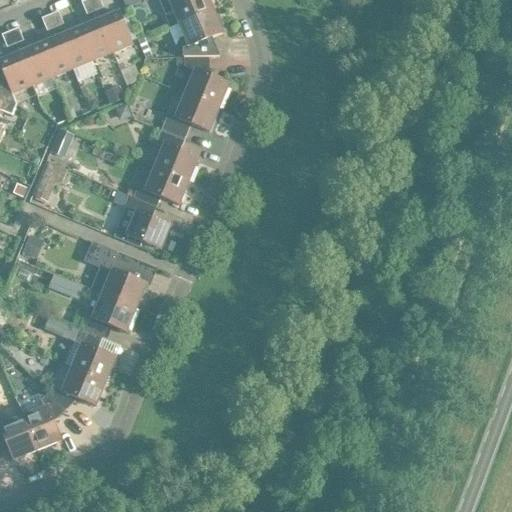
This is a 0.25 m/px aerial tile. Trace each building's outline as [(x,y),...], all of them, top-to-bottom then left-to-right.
[(89,0),(86,0),(81,2),(86,16),(95,12),(89,0)] [(99,0),(89,0),(95,12),(103,9),(99,0)] [(178,24),(212,11),(207,0),(158,0),(165,15),(173,11),(178,24)] [(222,34),(212,11),(178,24),(188,48),(183,50),(183,59),(209,57),(220,57),(212,37),(222,34)] [(58,12),(49,15),(55,29),(63,25),(58,12)] [(119,12),(98,21),(111,53),(132,44),(119,12)] [(55,29),(49,15),(41,19),(46,32),(55,29)] [(98,21),(78,29),(91,61),(111,53),(98,21)] [(9,32),(15,45),(23,42),(18,28),(9,32)] [(78,29),(58,38),(71,70),(91,61),(78,29)] [(9,32),(1,35),(6,49),(15,45),(9,32)] [(58,38),(38,46),(51,78),(71,70),(58,38)] [(38,46),(18,54),(31,86),(51,78),(38,46)] [(0,111),(11,116),(16,105),(12,94),(31,86),(18,54),(0,61),(0,111)] [(209,77),(209,57),(183,59),(184,68),(195,72),(185,95),(218,109),(228,85),(209,77)] [(208,133),(218,109),(185,95),(175,119),(167,115),(160,132),(183,141),(190,125),(208,133)] [(49,119),(58,110),(47,100),(39,109),(49,119)] [(179,150),(183,141),(160,132),(155,145),(163,148),(155,168),(188,182),(198,158),(179,150)] [(178,206),(188,182),(155,168),(147,188),(138,185),(133,198),(156,208),(160,198),(178,206)] [(156,208),(133,198),(128,196),(123,207),(136,212),(128,233),(117,228),(113,239),(138,249),(141,242),(160,250),(170,226),(151,218),(156,208)] [(91,291),(102,295),(135,309),(145,285),(149,287),(156,270),(92,243),(84,262),(100,269),(91,291)] [(84,316),(79,329),(102,338),(107,326),(125,333),(135,309),(102,295),(92,319),(84,316)] [(72,369),(105,383),(115,359),(114,359),(119,346),(102,338),(79,329),(63,366),(72,369)] [(95,407),(105,383),(72,369),(62,392),(53,388),(47,394),(65,411),(76,399),(95,407)] [(53,423),(65,411),(47,394),(40,401),(44,409),(23,418),(37,451),(61,441),(53,423)] [(37,451),(23,418),(0,427),(0,442),(5,442),(13,461),(37,451)]
